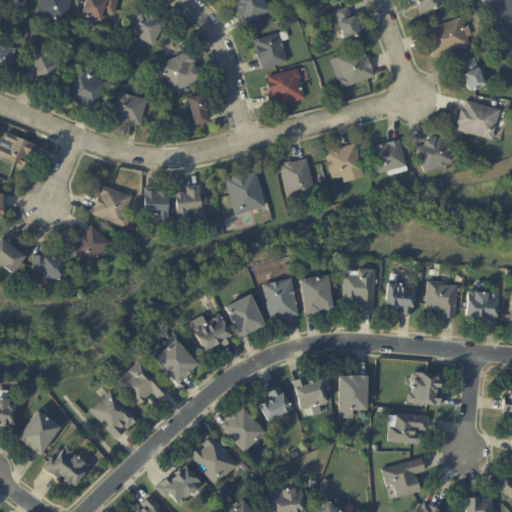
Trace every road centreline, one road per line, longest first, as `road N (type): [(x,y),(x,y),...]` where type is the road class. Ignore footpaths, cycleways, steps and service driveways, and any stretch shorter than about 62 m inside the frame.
road 1 (residential): [(511,368),(347,353),(280,362),(205,404),(86,511)]
road 2 (residential): [(0,115),(151,160),(249,143),(408,96)]
road 3 (residential): [(249,143),(221,44),(189,0)]
